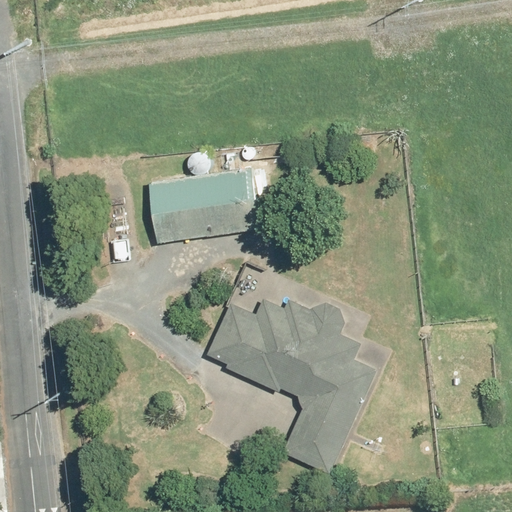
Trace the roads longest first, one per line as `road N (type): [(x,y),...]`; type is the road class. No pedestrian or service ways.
road 1 (track): [(511,5),(0,58)]
road 2 (unclassified): [(0,102),(40,511)]
